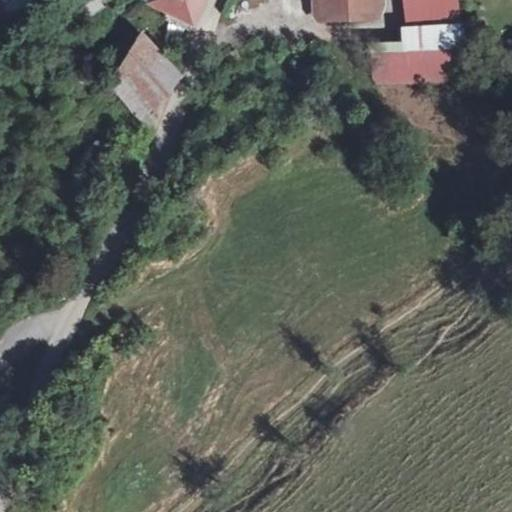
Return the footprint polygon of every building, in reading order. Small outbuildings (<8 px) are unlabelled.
[(0,0),(0,9),(20,25),(41,0),(0,0)] [(210,0),(156,0),(154,5),(198,25),(210,0)] [(383,0),(313,0),(314,19),(384,18),(383,0)] [(400,0),(403,50),(370,52),(372,87),(474,82),(470,0),(400,0)] [(181,74),(147,32),(111,81),(138,116),(181,74)]
